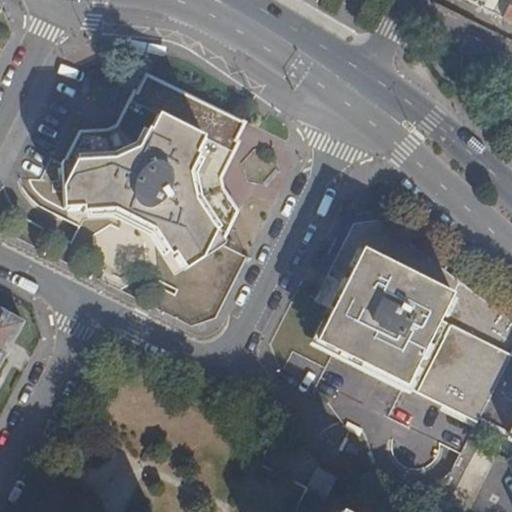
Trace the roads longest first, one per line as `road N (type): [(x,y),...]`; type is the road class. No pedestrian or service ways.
road 1 (residential): [(220,363),(350,105)]
road 2 (residential): [(220,363),(0,255)]
road 3 (residential): [(430,454),(371,417),(316,414),(220,363)]
road 4 (primary): [(158,0),(219,18),(350,105)]
road 5 (residential): [(0,482),(85,301)]
road 6 (primary): [(368,119),(511,250)]
road 7 (primary): [(511,190),(373,78)]
road 8 (residential): [(85,301),(220,363)]
road 9 (residential): [(44,0),(55,12),(0,117)]
